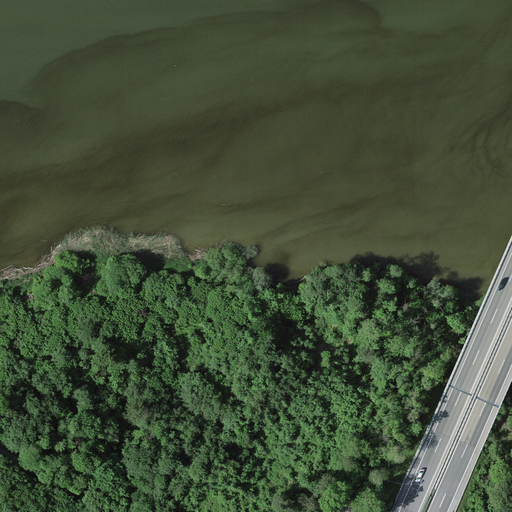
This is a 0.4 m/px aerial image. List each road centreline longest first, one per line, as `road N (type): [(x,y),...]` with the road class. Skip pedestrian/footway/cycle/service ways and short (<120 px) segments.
road 1 (motorway): [(511,274),(408,511)]
road 2 (motorway): [(437,511),(511,342)]
